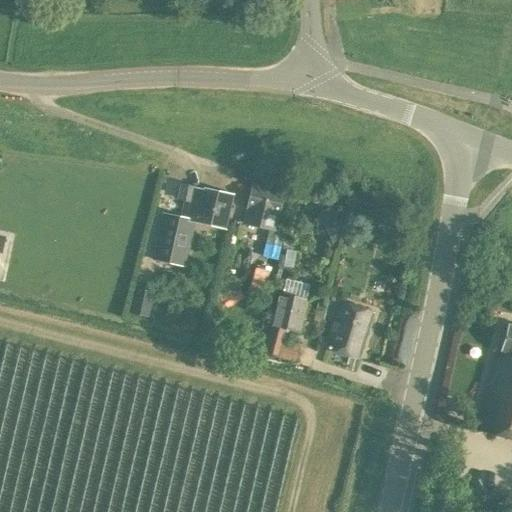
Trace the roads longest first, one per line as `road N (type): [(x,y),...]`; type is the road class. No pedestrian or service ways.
road 1 (secondary): [(384,511),(471,136)]
road 2 (unclassified): [(312,75),(0,75)]
road 3 (secondary): [(471,136),(312,75)]
